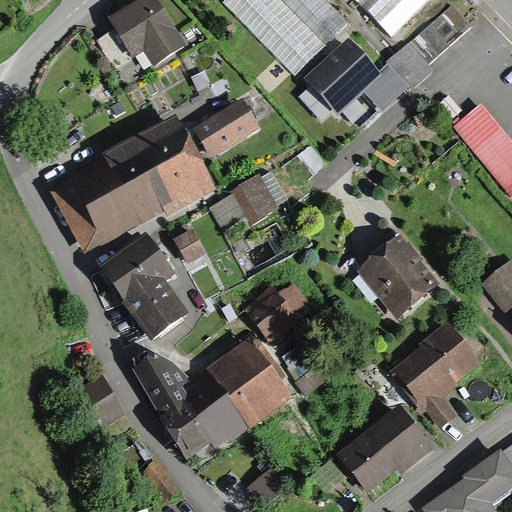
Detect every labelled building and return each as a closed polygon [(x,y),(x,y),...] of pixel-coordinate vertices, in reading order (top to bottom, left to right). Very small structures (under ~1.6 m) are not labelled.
[(159,0),(139,0),(109,19),(116,30),(135,59),(144,52),(154,68),(188,46),(159,0)] [(351,25),(326,0),(230,0),(225,5),(297,78),(351,25)] [(429,0),(353,0),(389,38),(429,0)] [(393,66),(418,92),(435,76),(431,72),(475,32),(454,10),(393,66)] [(135,59),(116,30),(99,41),(117,70),(135,59)] [(379,74),(350,41),(307,80),(340,116),(366,92),(383,111),(408,89),(388,67),(379,74)] [(206,71),(192,78),(198,91),(212,85),(206,71)] [(243,98),(195,127),(212,156),(261,128),(243,98)] [(511,141),(484,106),(456,128),(511,198),(511,196),(511,141)] [(103,167),(53,192),(86,254),(165,211),(168,216),(216,190),(207,173),(191,143),(176,114),(103,152),(109,164),(103,167)] [(259,175),(232,191),(252,226),(279,210),(259,175)] [(193,230),(175,240),(187,263),(206,252),(193,230)] [(100,266),(125,301),(162,275),(166,280),(176,274),(146,232),(100,266)] [(401,234),(358,269),(398,318),(441,283),(401,234)] [(511,318),(511,261),(482,285),(510,321),(511,318)] [(123,303),(150,341),(189,313),(166,280),(162,275),(125,301),(123,303)] [(276,285),(247,306),(274,344),(318,313),(296,283),(281,293),(276,285)] [(423,347),(391,371),(423,413),(427,410),(440,427),(455,416),(441,397),(457,385),(455,383),(481,364),(448,321),(419,342),(423,347)] [(292,401),(249,340),(207,369),(209,372),(251,430),(292,401)] [(140,362),(133,368),(162,416),(196,412),(184,387),(189,378),(173,361),(159,354),(154,355),(146,351),(137,357),(140,362)] [(318,365),(295,382),(305,396),(329,379),(318,365)] [(251,430),(209,372),(184,387),(196,412),(213,442),(217,447),(231,438),(233,441),(251,430)] [(103,376),(81,389),(105,427),(126,415),(103,376)] [(403,405),(339,455),(367,492),(398,468),(402,473),(435,447),(403,405)] [(159,418),(188,460),(213,442),(196,412),(162,416),(159,418)] [(511,445),(503,452),(511,465),(511,445)] [(463,481),(424,508),(426,511),(494,511),(490,506),(511,490),(511,465),(503,452),(501,449),(460,477),(463,481)] [(241,511),(269,511),(289,490),(252,457),(220,492),(241,511)] [(160,459),(139,475),(162,502),(179,489),(166,474),(168,470),(160,459)]
